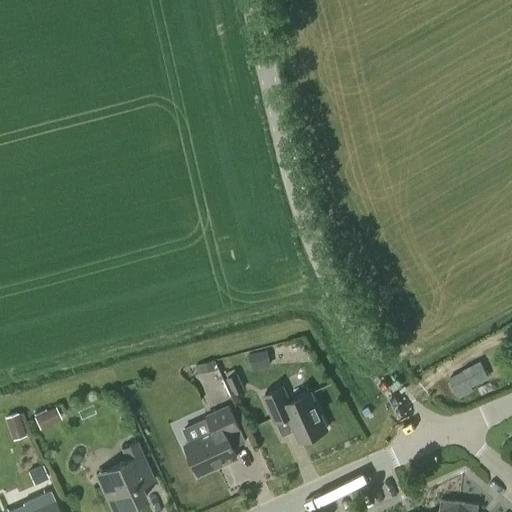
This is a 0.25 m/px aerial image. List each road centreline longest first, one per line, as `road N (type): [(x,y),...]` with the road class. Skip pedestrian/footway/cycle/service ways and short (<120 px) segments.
road 1 (unclassified): [(425,440),(339,302),(310,237),(249,0)]
road 2 (tertiary): [(272,511),(425,440)]
